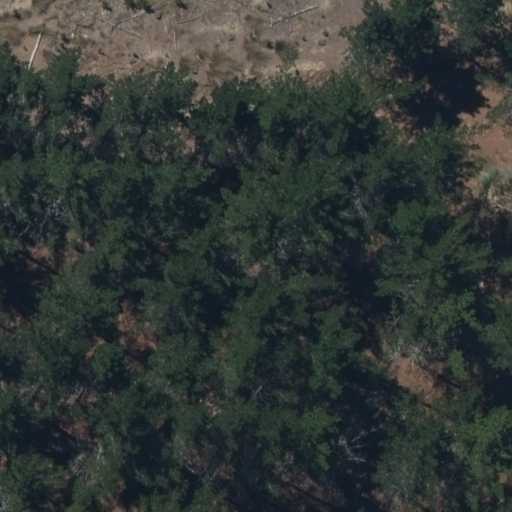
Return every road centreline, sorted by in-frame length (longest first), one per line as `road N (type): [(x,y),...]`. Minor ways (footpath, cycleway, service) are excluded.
road 1 (track): [(0,45),(451,66)]
road 2 (track): [(451,66),(511,384)]
